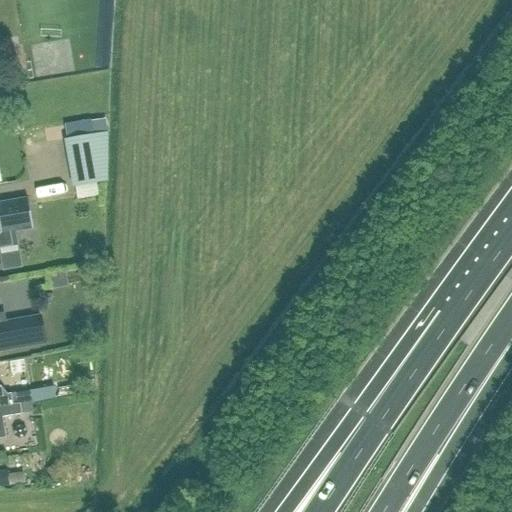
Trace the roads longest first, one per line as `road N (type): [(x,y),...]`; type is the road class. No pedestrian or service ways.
road 1 (motorway): [(450,320),(293,511)]
road 2 (motorway): [(450,320),(319,511)]
road 3 (motorway): [(383,511),(489,350)]
road 4 (motorway): [(408,511),(489,350)]
